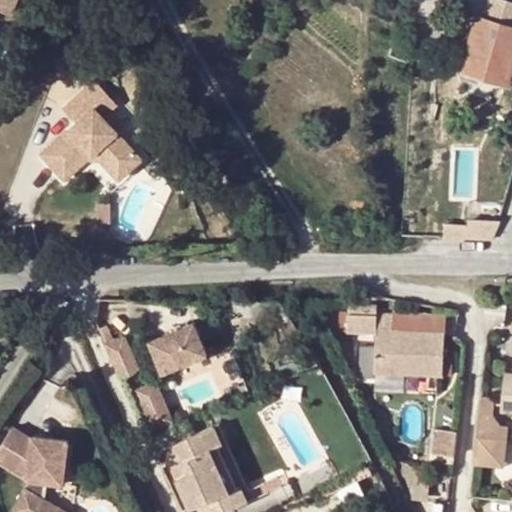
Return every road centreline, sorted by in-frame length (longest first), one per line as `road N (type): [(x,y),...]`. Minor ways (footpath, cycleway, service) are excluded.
road 1 (residential): [(58,279),(311,264),(495,264)]
road 2 (unknown): [(373,264),(379,286),(460,304),(480,322),(466,511)]
road 3 (unknown): [(58,279),(157,511)]
